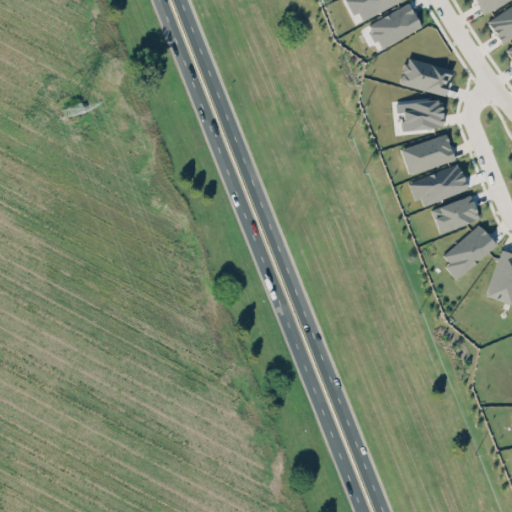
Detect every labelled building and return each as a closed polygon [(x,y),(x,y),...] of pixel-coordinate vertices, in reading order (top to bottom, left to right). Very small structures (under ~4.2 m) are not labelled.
[(344,0),(351,14),(357,12),(361,19),(399,0),(344,0)] [(473,0),(481,13),(504,0),(473,0)] [(420,28),(409,4),(366,23),(377,47),(420,28)] [(398,83),(444,94),(450,68),(405,56),(398,83)] [(394,103),(395,113),(399,113),(401,130),(441,125),(437,98),(394,103)] [(399,147),(407,173),(453,159),(444,133),(399,147)] [(407,181),(413,199),(419,197),(422,204),(466,188),(457,163),(407,181)] [(429,209),(438,233),(478,217),(468,193),(429,209)] [(495,244),(477,223),(441,254),(448,262),(444,266),(455,279),(495,244)] [(484,294),(510,303),(511,297),(511,253),(500,249),(484,294)]
